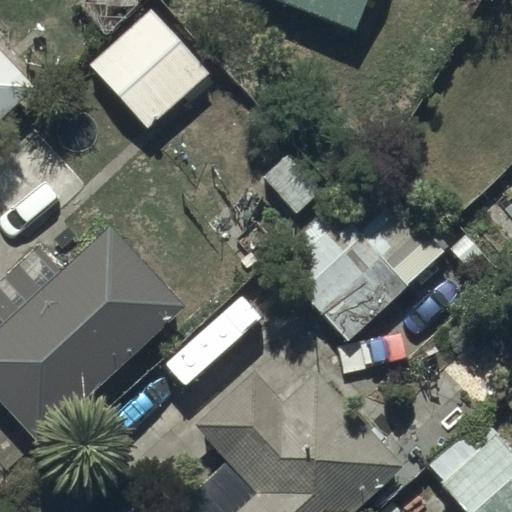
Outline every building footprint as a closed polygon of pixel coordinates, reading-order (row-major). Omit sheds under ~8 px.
[(300,0),(357,22),(365,0),(300,0)] [(206,62),(149,4),(88,64),(145,122),(206,62)] [(0,103),(29,77),(0,45),(0,103)] [(347,332),(439,242),(386,188),(351,222),(335,207),(279,262),(347,332)] [(0,388),(35,426),(178,292),(107,214),(35,282),(14,260),(0,272),(0,388)] [(340,511),(355,499),(366,511),(369,511),(408,477),(395,463),(404,455),(314,355),(276,389),(250,361),(189,417),(224,456),(169,505),(174,511),(340,511)] [(511,511),(511,442),(482,408),(424,459),(470,511),(511,511)]
